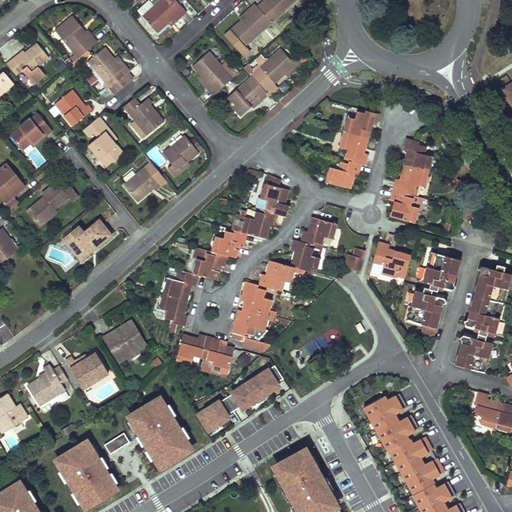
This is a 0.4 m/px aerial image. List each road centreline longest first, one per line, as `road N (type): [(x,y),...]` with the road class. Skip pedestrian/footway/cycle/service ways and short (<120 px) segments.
road 1 (residential): [(313,403),(144,511)]
road 2 (residential): [(148,243),(0,363)]
road 3 (residential): [(211,316),(233,280),(310,197)]
road 4 (residential): [(496,510),(416,378)]
road 5 (residential): [(393,114),(370,203),(310,197)]
road 6 (tertiary): [(511,188),(440,60)]
road 7 (residential): [(472,238),(439,372)]
road 8 (residential): [(367,55),(338,67),(261,138)]
road 9 (residential): [(313,403),(375,511)]
road 10 (residential): [(238,158),(148,243)]
road 11 (residential): [(159,65),(238,158)]
